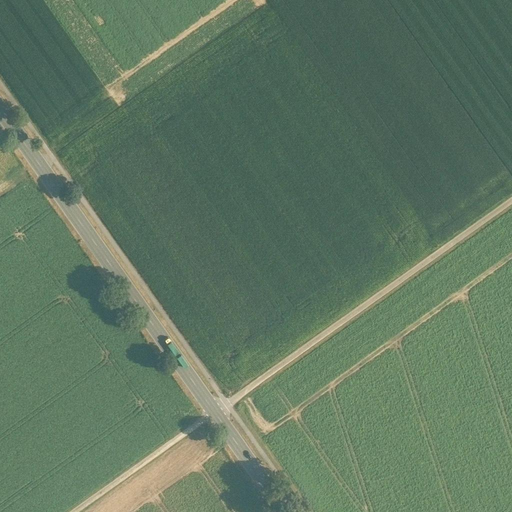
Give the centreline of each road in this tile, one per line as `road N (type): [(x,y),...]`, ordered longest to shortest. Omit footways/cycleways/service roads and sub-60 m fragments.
road 1 (primary): [(0,104),(214,411)]
road 2 (unclassified): [(511,199),(214,411)]
road 3 (unclassified): [(214,411),(74,511)]
road 4 (primary): [(214,411),(285,511)]
